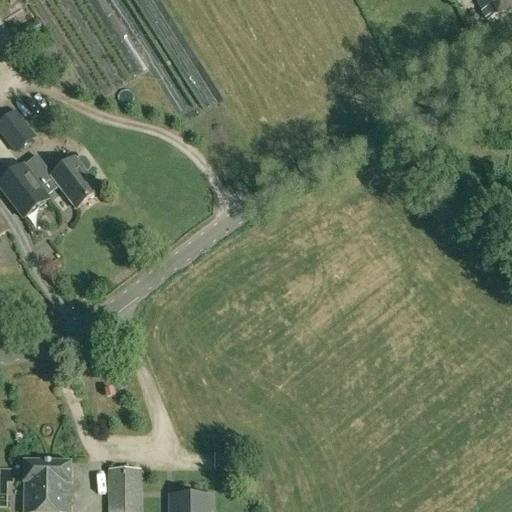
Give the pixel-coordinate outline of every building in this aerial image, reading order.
[(511,8),(511,0),(476,0),(488,21),(511,8)] [(17,112),(0,124),(0,134),(16,155),(37,139),(17,112)] [(23,168),(0,184),(0,188),(24,220),(46,203),(44,200),(59,188),(76,211),(100,192),(87,175),(91,172),(92,166),(86,158),(80,158),(76,161),(75,160),(53,176),(38,157),(23,168)] [(0,238),(8,232),(0,221),(0,238)] [(72,485),(72,464),(25,463),(24,485),(25,485),(24,511),(70,511),(71,486),(72,485)] [(140,511),(141,471),(110,471),(109,511),(140,511)] [(210,511),(211,498),(173,498),(172,511),(210,511)]
